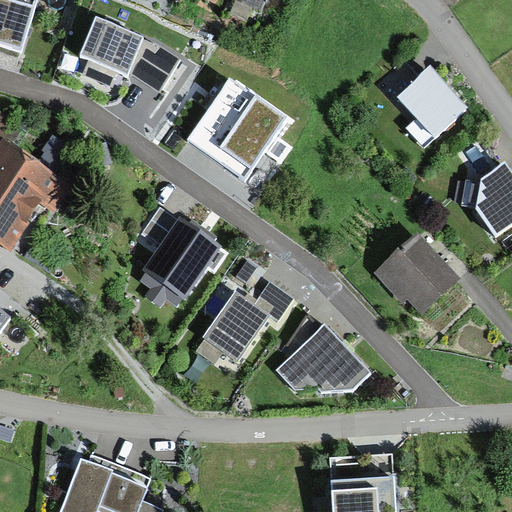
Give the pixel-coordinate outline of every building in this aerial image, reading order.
[(36,0),(0,0),(0,40),(21,47),(36,0)] [(265,0),(227,0),(260,13),(265,0)] [(141,42),(95,25),(83,58),(128,75),(141,42)] [(419,82),(403,65),(378,89),(412,126),(407,130),(424,149),(463,113),(427,74),(419,82)] [(287,122),(230,82),(189,139),(246,179),(287,122)] [(0,135),(8,123),(0,117),(0,135)] [(3,150),(0,154),(0,245),(6,250),(52,186),(3,150)] [(492,243),(511,227),(511,183),(496,161),(454,193),(492,243)] [(215,252),(177,226),(142,278),(180,303),(215,252)] [(416,318),(453,281),(408,237),(372,274),(416,318)] [(266,320),(233,297),(202,343),(234,365),(266,320)] [(0,314),(0,332),(9,321),(0,314)] [(368,378),(322,331),(272,374),(294,394),(353,393),(368,378)] [(82,461),(62,511),(91,511),(92,511),(93,511),(158,511),(136,504),(144,485),(82,461)] [(397,511),(396,481),(332,485),(333,511),(397,511)]
